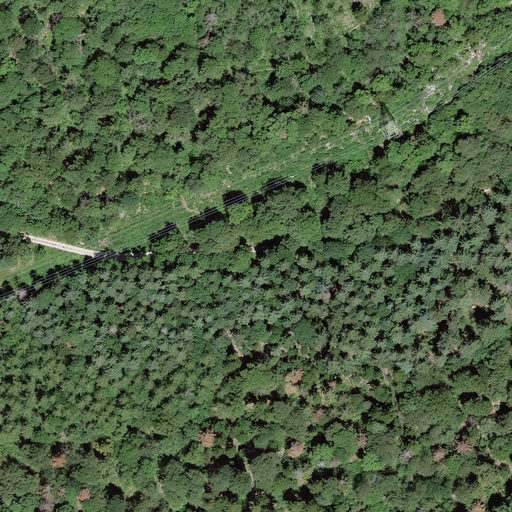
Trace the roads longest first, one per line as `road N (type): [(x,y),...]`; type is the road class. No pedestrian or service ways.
road 1 (track): [(0,445),(67,444),(115,428),(236,419),(340,423),(451,380),(511,337)]
road 2 (track): [(0,232),(119,259),(315,247),(392,230),(511,177)]
